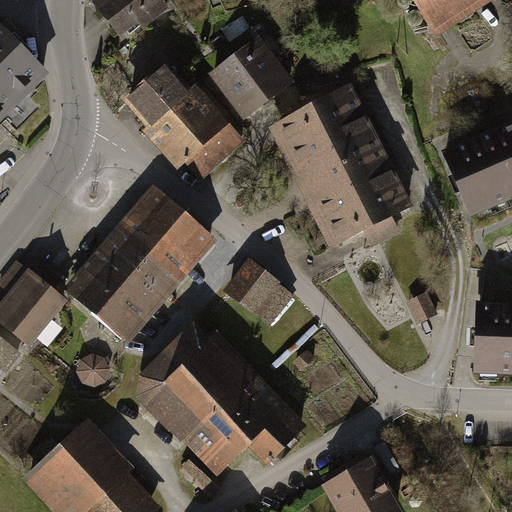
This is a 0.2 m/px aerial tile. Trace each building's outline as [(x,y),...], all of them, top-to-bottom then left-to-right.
[(94,0),(94,5),(120,42),(165,4),(161,0),(94,0)] [(410,0),(436,39),(495,0),(410,0)] [(0,119),(47,74),(0,24),(0,119)] [(294,82),(259,33),(201,74),(236,123),(256,109),(294,82)] [(163,63),(123,96),(148,126),(143,131),(173,166),(182,159),(199,179),(244,142),(195,85),(187,92),(163,63)] [(354,85),(268,128),(328,247),(363,230),(392,215),(414,204),(354,85)] [(511,121),(441,150),(468,215),(511,196),(511,121)] [(90,258),(64,287),(126,342),(216,241),(154,186),(121,223),(106,240),(90,258)] [(392,215),(363,230),(372,247),(401,232),(392,215)] [(17,260),(0,280),(0,285),(9,293),(0,303),(0,323),(28,347),(66,300),(53,290),(39,278),(35,275),(17,260)] [(279,281),(249,260),(225,292),(270,325),(293,294),(278,284),(279,281)] [(46,263),(35,275),(39,278),(53,290),(63,277),(46,263)] [(428,292),(406,302),(417,325),(439,315),(428,292)] [(511,375),(511,303),(476,302),(473,374),(511,375)] [(206,338),(189,321),(139,375),(136,399),(178,443),(181,440),(216,477),(246,447),(266,468),(310,425),(216,329),(206,338)] [(23,352),(0,335),(0,368),(7,374),(23,352)] [(307,350),(294,363),(301,370),(314,358),(307,350)] [(86,353),(82,382),(108,385),(112,357),(86,353)] [(88,418),(23,477),(54,511),(153,511),(158,508),(128,475),(135,469),(88,418)] [(192,457),(181,468),(212,497),(223,486),(192,457)] [(335,478),(322,485),(337,511),(402,511),(404,511),(372,457),(347,471),(335,478)]
